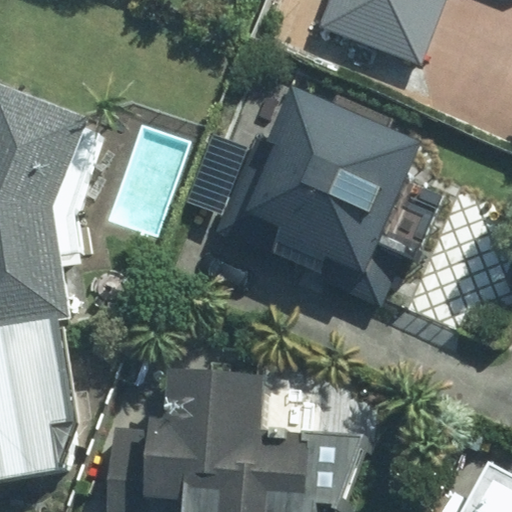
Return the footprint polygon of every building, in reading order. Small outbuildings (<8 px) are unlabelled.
[(338,0),(329,29),(430,68),(455,0),(338,0)] [(0,488),(76,475),(67,428),(90,424),(72,321),(85,320),(70,211),(104,124),(1,83),(0,85),(0,488)] [(420,185),(437,145),(399,128),(402,121),(347,97),(343,105),(306,89),(281,146),(265,139),(224,235),(283,260),(284,257),(331,277),(329,283),(389,309),(415,248),(430,254),(453,200),(420,185)] [(283,380),(185,373),(182,421),(169,421),(168,432),(131,430),(129,460),(119,459),(115,511),(336,511),(336,508),(351,508),(351,511),(357,511),(383,439),(280,434),(283,380)] [(511,511),(511,469),(504,465),(482,505),(463,493),(453,511),(511,511)]
